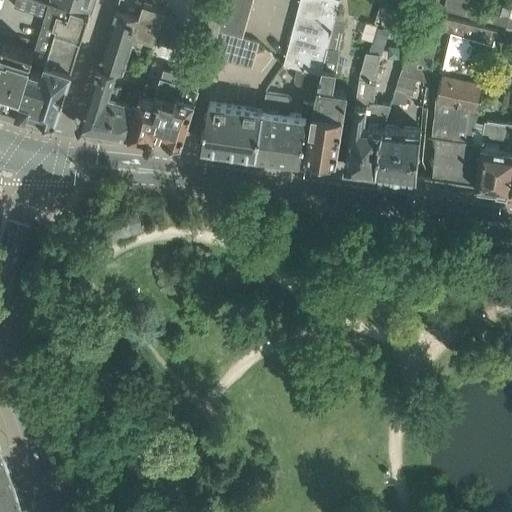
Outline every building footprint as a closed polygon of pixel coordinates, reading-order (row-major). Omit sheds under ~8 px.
[(22,0),(20,8),(26,10),(29,0),(22,0)] [(29,0),(26,10),(32,12),(35,0),(29,0)] [(35,0),(32,12),(38,14),(42,1),(40,0),(35,0)] [(81,119),(77,122),(77,126),(81,128),(85,126),(109,130),(118,98),(121,87),(112,84),(116,71),(122,72),(134,34),(153,40),(165,0),(152,0),(152,1),(148,0),(144,0),(139,16),(116,9),(82,116),(80,119),(81,119)] [(250,0),(225,0),(224,5),(249,12),(252,1),(250,0)] [(284,62),(297,66),(320,72),(334,19),(333,19),(338,0),(299,0),(287,50),(284,62)] [(420,0),(419,7),(436,11),(439,0),(420,0)] [(468,0),(467,0),(445,0),(443,8),(465,14),(467,6),(468,0)] [(38,14),(44,16),(48,3),(42,1),(38,14)] [(17,107),(54,119),(55,119),(56,119),(56,118),(88,16),(48,3),(44,16),(34,49),(33,49),(24,79),(17,106),(17,107)] [(246,24),(249,12),(224,5),(220,16),(246,24)] [(480,9),(467,6),(465,14),(478,18),(480,9)] [(399,74),(395,87),(407,91),(413,93),(416,78),(428,81),(440,29),(443,16),(436,14),(436,11),(419,7),(399,74)] [(493,22),(506,25),(509,17),(495,13),(493,22)] [(242,36),(246,24),(220,16),(216,29),(259,41),(259,40),(242,36)] [(432,175),(459,180),(463,140),(469,141),(481,78),(493,45),(497,29),(443,16),(440,29),(449,32),(452,33),(443,71),(437,97),(438,97),(433,136),(437,136),(432,175)] [(345,21),(334,19),(320,72),(316,86),(305,159),(331,162),(336,159),(336,158),(347,91),(332,89),(339,48),(345,21)] [(259,41),(216,29),(208,54),(252,65),(259,41)] [(3,39),(3,40),(0,38),(0,100),(17,106),(24,79),(33,49),(3,39)] [(345,165),(376,169),(381,131),(383,125),(390,102),(373,100),(379,54),(366,52),(361,68),(346,159),(345,165)] [(300,83),(316,86),(320,72),(297,66),(295,79),(300,83)] [(140,95),(129,133),(151,136),(154,127),(164,131),(163,135),(164,136),(181,141),(182,141),(195,97),(195,96),(198,87),(201,79),(164,67),(161,75),(153,98),(140,95)] [(395,87),(391,100),(406,102),(407,91),(395,87)] [(118,98),(109,130),(129,133),(140,95),(141,89),(137,88),(136,94),(129,92),(126,100),(118,98)] [(202,144),(256,152),(265,92),(260,91),(259,98),(260,98),(259,108),(209,101),(202,144)] [(256,152),(300,158),(308,101),(302,100),(300,115),(287,113),(289,99),(286,96),(265,92),(256,152)] [(463,140),(459,180),(476,182),(476,183),(505,187),(508,174),(510,174),(511,167),(511,166),(511,121),(511,125),(504,123),(503,125),(484,121),(479,142),(469,141),(463,140)] [(417,174),(422,127),(404,126),(383,125),(381,131),(376,169),(417,174)] [(143,224),(143,223),(141,223),(136,209),(137,208),(136,207),(106,218),(107,219),(108,219),(114,234),(112,234),(113,236),(143,224)] [(2,456),(0,457),(0,511),(6,511),(20,508),(2,456)]
